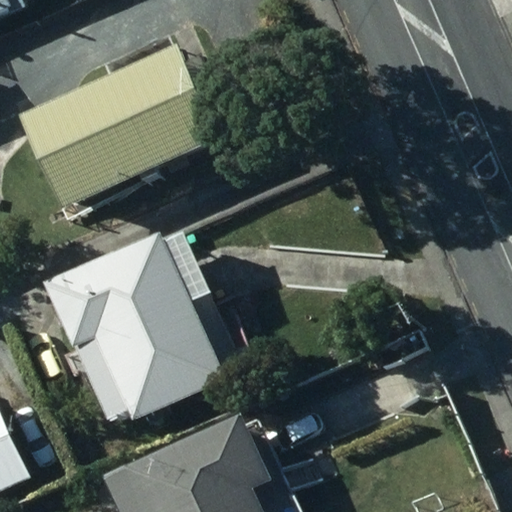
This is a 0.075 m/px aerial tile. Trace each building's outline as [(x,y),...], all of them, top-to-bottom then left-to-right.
[(0,0),(0,27),(39,10),(34,0),(0,0)] [(208,56),(50,127),(92,220),(250,149),(208,56)] [(189,245),(72,297),(132,430),(152,421),(156,431),(253,388),(189,245)] [(0,504),(48,482),(10,403),(8,404),(0,388),(0,504)] [(283,511),(278,500),(297,492),(268,427),(153,478),(167,511),(283,511)]
